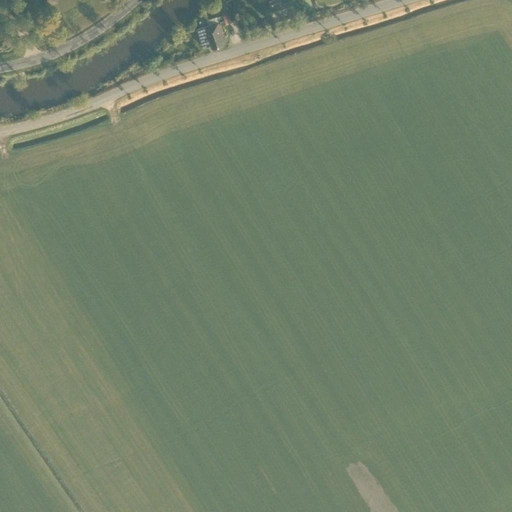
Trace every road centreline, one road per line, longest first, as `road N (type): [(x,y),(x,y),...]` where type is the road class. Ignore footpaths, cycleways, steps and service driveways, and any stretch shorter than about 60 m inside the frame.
road 1 (unclassified): [(0,130),(408,0)]
road 2 (tertiary): [(0,67),(75,42),(135,0)]
